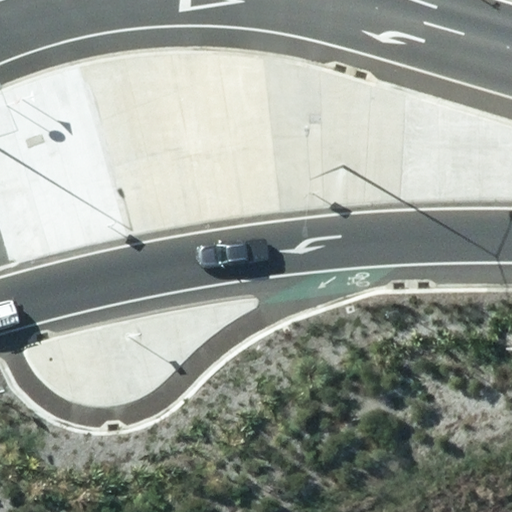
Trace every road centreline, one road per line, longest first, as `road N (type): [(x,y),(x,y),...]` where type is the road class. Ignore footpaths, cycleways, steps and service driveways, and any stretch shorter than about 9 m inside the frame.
road 1 (primary): [(511,48),(349,0),(0,1)]
road 2 (motorway): [(511,235),(375,234),(187,260),(0,300)]
